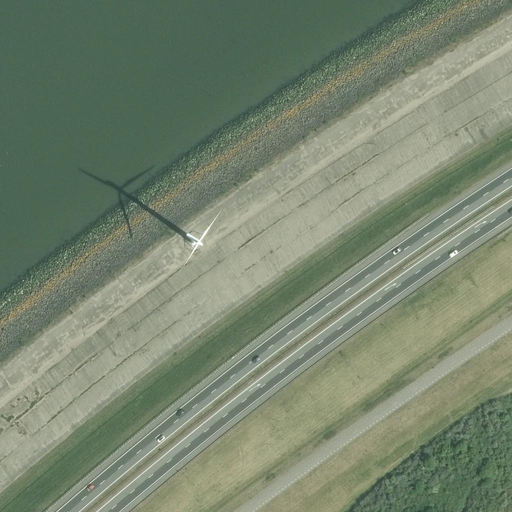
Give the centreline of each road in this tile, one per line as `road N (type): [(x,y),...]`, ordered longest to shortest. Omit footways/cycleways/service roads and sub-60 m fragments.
road 1 (trunk): [(511,177),(326,304),(68,511)]
road 2 (trunk): [(109,511),(261,386),(511,209)]
road 3 (unclassified): [(245,511),(511,323)]
